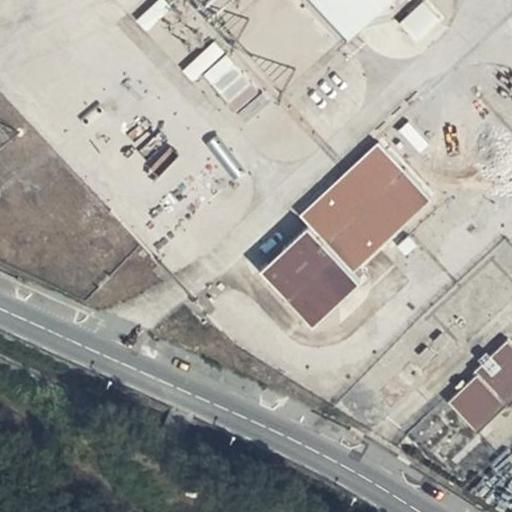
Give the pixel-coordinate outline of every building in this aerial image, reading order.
[(170,0),(162,0),(139,20),(149,32),(177,7),(170,0)] [(325,0),(350,26),(377,0),(325,0)] [(427,0),(401,24),(420,45),(446,22),(427,0)] [(218,41),(188,69),(199,81),(229,53),(218,41)] [(303,211),(314,223),(264,271),(315,324),(363,283),(358,275),(436,206),(378,142),(303,211)] [(511,338),(477,370),(481,374),(454,403),(482,432),(511,405),(511,338)]
